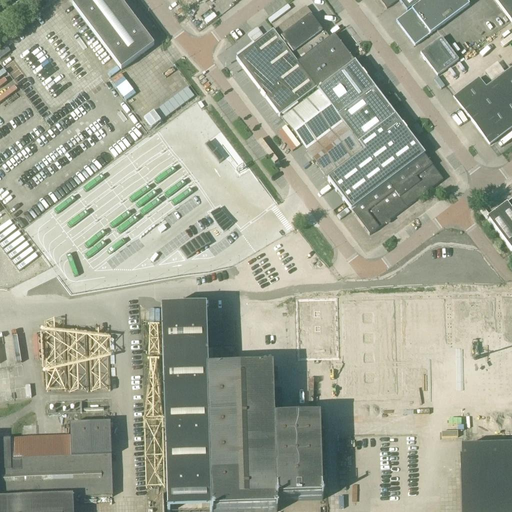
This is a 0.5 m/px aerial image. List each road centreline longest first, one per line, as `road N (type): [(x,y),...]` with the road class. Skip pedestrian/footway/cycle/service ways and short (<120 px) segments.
road 1 (unclassified): [(197,51),(364,274),(460,209)]
road 2 (unclassified): [(487,188),(345,0)]
road 3 (unknown): [(128,365),(140,511)]
road 4 (unknown): [(58,0),(144,118)]
